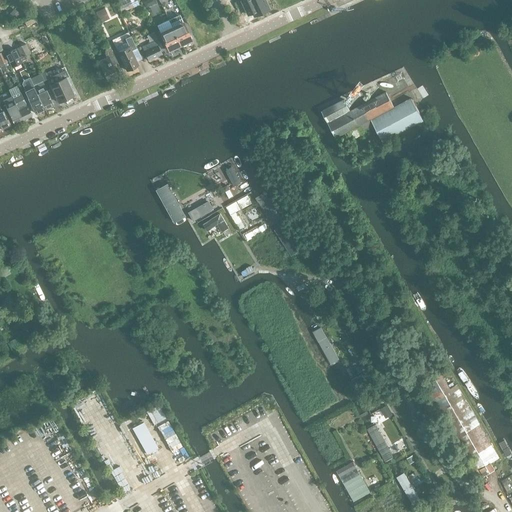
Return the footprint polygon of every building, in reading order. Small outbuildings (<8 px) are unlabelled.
[(119,12),(131,6),(128,0),(120,0),(115,3),(119,12)] [(142,0),(145,7),(147,7),(151,17),(162,14),(161,9),(175,5),(174,0),(142,0)] [(252,12),(254,16),(269,9),(264,0),(241,0),(248,14),(252,12)] [(209,30),(213,28),(207,15),(205,12),(197,16),(198,19),(193,22),(191,17),(186,20),(192,32),(196,31),(199,36),(209,31),(209,30)] [(179,14),(168,19),(180,46),(192,41),(183,21),(179,14)] [(168,19),(157,25),(160,32),(169,51),(180,46),(168,19)] [(138,65),(131,51),(136,48),(129,32),(112,40),(127,71),(138,65)] [(40,49),(35,38),(26,43),(31,53),(40,49)] [(149,60),(162,54),(157,45),(156,46),(154,41),(142,47),(149,60)] [(21,58),(31,53),(26,43),(16,48),(21,58)] [(113,65),(118,62),(110,45),(105,48),(104,53),(107,58),(99,62),(107,80),(117,75),(113,65)] [(16,47),(5,53),(9,61),(11,66),(12,67),(23,62),(16,47)] [(3,50),(0,51),(0,65),(2,70),(11,66),(9,61),(5,53),(4,52),(3,50)] [(65,76),(49,84),(58,103),(74,95),(65,76)] [(34,85),(35,89),(45,109),(54,105),(42,81),(34,85)] [(45,109),(35,89),(34,85),(25,90),(36,113),(45,109)] [(383,143),(424,121),(411,98),(394,107),(386,91),(350,110),(344,99),(322,111),(336,139),(358,126),(361,132),(374,125),(383,143)] [(20,92),(12,96),(23,120),(32,115),(26,104),(25,104),(23,101),(24,101),(20,92)] [(14,124),(23,120),(12,96),(3,100),(14,124)] [(0,130),(11,125),(0,103),(0,130)] [(234,185),(243,180),(233,160),(223,165),(234,185)] [(184,216),(167,185),(157,190),(174,222),(184,216)] [(256,198),(272,223),(281,218),(265,192),(256,198)] [(208,201),(188,212),(193,220),(212,209),(208,201)] [(220,213),(203,224),(207,230),(218,224),(222,231),(229,228),(220,213)] [(258,225),(243,233),(246,239),(261,231),(258,225)] [(275,231),(291,256),(300,250),(283,225),(275,231)] [(6,265),(0,268),(0,277),(10,271),(6,265)] [(330,344),(321,348),(344,390),(353,386),(330,344)] [(430,400),(476,480),(484,476),(480,469),(499,458),(457,384),(450,389),(441,373),(423,383),(432,399),(430,400)] [(145,409),(153,424),(166,417),(158,402),(145,409)] [(385,418),(392,414),(387,405),(380,409),(385,418)] [(171,451),(182,445),(167,418),(156,424),(171,451)] [(146,453),(157,446),(142,420),(131,426),(146,453)] [(375,425),(368,429),(385,460),(393,457),(375,425)] [(413,455),(406,458),(410,464),(416,460),(413,455)] [(353,501),(370,492),(353,462),(336,471),(353,501)] [(419,499),(404,473),(397,477),(412,503),(419,499)] [(285,511),(279,494),(272,497),(278,511),(285,511)]
